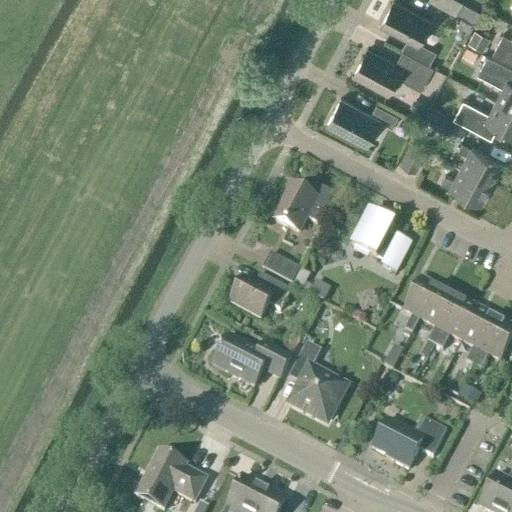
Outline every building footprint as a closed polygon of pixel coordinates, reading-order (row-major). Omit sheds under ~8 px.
[(474,25),(480,14),(454,0),(429,0),(455,15),(474,25)] [(428,64),(434,53),(418,44),(429,22),(392,2),(380,25),(407,39),(402,50),(428,64)] [(457,27),(468,33),(472,25),(466,22),(461,20),(457,27)] [(483,52),(490,39),(474,31),(467,44),(483,52)] [(501,36),(492,54),(498,57),(499,58),(511,64),(511,39),(511,41),(509,40),(505,38),(501,36)] [(394,66),(366,51),(353,74),(388,93),(396,77),(419,90),(431,67),(402,51),(394,66)] [(480,67),(476,74),(487,80),(502,88),(495,101),(511,109),(511,83),(511,80),(511,69),(505,66),(500,63),(497,61),(491,58),(486,56),(484,60),(480,67)] [(425,90),(435,95),(446,72),(436,67),(425,90)] [(370,115),(340,99),(326,124),(366,146),(379,120),(392,127),(398,116),(376,104),(370,115)] [(462,100),(452,119),(483,135),(489,124),(511,136),(511,109),(495,101),(488,114),(473,106),(462,100)] [(467,131),(444,118),(437,131),(460,143),(467,131)] [(415,172),(426,151),(410,143),(399,164),(415,172)] [(459,168),(491,184),(502,164),(470,147),(461,143),(457,151),(466,156),(459,168)] [(480,205),(491,184),(459,168),(453,180),(444,175),(440,184),(449,188),(448,189),(480,205)] [(315,199),(292,188),(274,222),(297,234),(305,220),(317,226),(333,196),(320,189),(315,199)] [(396,242),(388,237),(393,226),(369,213),(351,247),(384,264),(382,268),(395,275),(410,246),(397,239),(396,242)] [(291,286),(299,271),(270,256),(262,271),(291,286)] [(291,293),(259,276),(253,287),(242,281),(230,304),(261,321),(268,307),(280,313),(291,293)] [(412,336),(419,321),(436,288),(421,280),(403,313),(411,317),(404,332),(412,336)] [(435,348),(460,301),(436,288),(419,321),(434,329),(427,344),(435,348)] [(464,344),(481,312),(460,301),(435,348),(442,352),(450,337),(464,344)] [(474,368),(498,321),(481,312),(464,344),(473,349),(465,364),(474,368)] [(511,328),(498,321),(474,368),(480,372),(488,357),(500,363),(511,340),(511,328)] [(259,354),(228,338),(212,367),(254,389),(262,373),(279,382),(291,360),(264,346),(259,354)] [(327,425),(346,390),(311,371),(320,354),(307,347),(291,377),(303,383),(291,406),(327,425)] [(389,357),(384,367),(393,371),(398,361),(389,357)] [(462,388),(457,398),(475,407),(480,398),(462,388)] [(432,459),(446,433),(422,420),(413,436),(386,422),(371,450),(396,463),(395,465),(408,472),(418,452),(432,459)] [(194,506),(207,482),(185,471),(186,468),(158,453),(135,498),(162,511),(163,511),(173,494),(194,506)] [(484,511),(501,511),(511,491),(511,473),(508,482),(496,476),(479,509),(484,511)] [(279,511),(285,501),(242,479),(227,507),(237,511),(279,511)] [(511,511),(511,491),(501,511),(511,511)]
